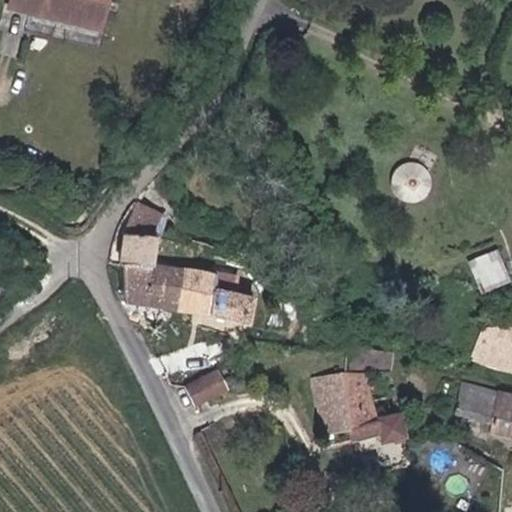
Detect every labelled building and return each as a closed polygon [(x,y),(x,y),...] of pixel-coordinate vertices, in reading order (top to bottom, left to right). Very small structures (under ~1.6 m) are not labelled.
[(111,0),(9,0),(8,7),(105,28),(111,0)] [(396,196),(432,196),(433,165),(397,164),(396,196)] [(126,231),(119,265),(123,265),(149,266),(150,265),(153,236),(160,236),(168,214),(138,203),(126,231)] [(508,281),(497,250),(468,260),(478,291),(508,281)] [(125,299),(192,309),(198,270),(150,265),(149,266),(123,265),(125,299)] [(198,270),(192,309),(209,312),(249,319),(253,295),(215,288),(216,271),(198,270)] [(456,354),(511,366),(511,322),(511,323),(480,327),(475,344),(461,341),(456,354)] [(393,372),(397,352),(367,348),(347,361),(348,370),(314,375),(325,438),(355,432),(355,437),(380,429),(383,443),(407,438),(403,412),(378,416),(371,373),(393,372)] [(198,399),(228,384),(220,367),(190,382),(198,399)] [(465,409),(499,416),(504,389),(471,382),(465,409)] [(511,390),(504,389),(499,416),(497,427),(511,430),(511,390)]
